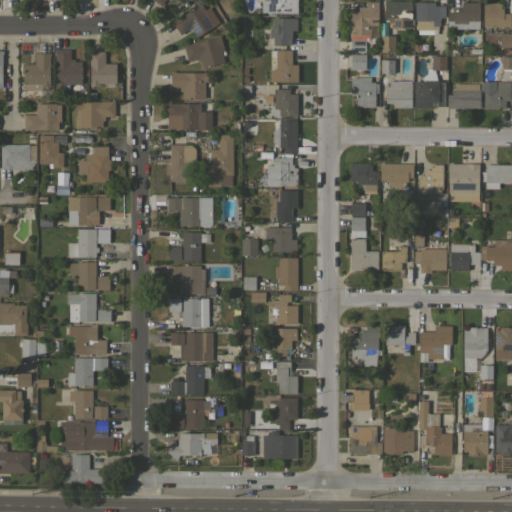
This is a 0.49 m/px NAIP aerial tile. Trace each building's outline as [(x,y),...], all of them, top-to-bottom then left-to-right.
[(266,0),(297,0),(297,13),(279,13),(266,12),(266,0)] [(357,11),(357,6),(365,6),(365,1),(378,1),(378,25),(370,25),(370,34),(350,34),(349,11),(357,11)] [(411,1),(410,18),(412,18),(412,25),(410,25),(410,28),(388,27),(388,19),(384,19),(384,1),(411,1)] [(444,17),(439,17),(439,25),(438,25),(438,30),(432,30),(415,29),(416,20),(414,20),(414,17),(412,17),(412,3),(414,3),(414,1),(434,1),(434,5),(444,5),(444,17)] [(479,20),(468,20),(468,23),(453,23),(453,20),(447,20),(447,9),(453,9),(453,8),(461,8),(461,2),(479,2),(479,20)] [(196,37),(190,28),(180,34),(171,21),(174,19),(174,20),(200,3),(204,9),(208,7),(218,22),(196,37)] [(500,3),(500,8),(502,8),(502,13),(510,13),(510,26),(482,26),(483,3),(500,3)] [(273,37),(269,37),(269,29),(273,29),(273,17),(297,18),(297,30),(291,30),(291,38),(290,38),(290,44),(286,44),(286,45),(273,45),(273,37)] [(511,33),(511,46),(499,46),(500,33),(511,33)] [(202,67),(200,60),(197,61),(196,57),(187,60),(182,45),(186,44),(186,45),(219,35),(224,50),(221,51),(224,61),(202,67)] [(394,52),(380,52),(380,35),(394,35),(394,52)] [(365,52),(362,52),(362,53),(360,53),(360,52),(350,52),(350,39),(365,39),(365,52)] [(64,84),(64,87),(54,87),(55,53),(53,53),(54,48),(70,49),(70,59),(74,59),(74,61),(81,61),(81,70),(87,70),(87,75),(81,75),(81,84),(64,84)] [(297,81),(278,81),(278,82),(269,82),(269,69),(275,69),(275,49),(291,50),(291,64),(297,64),(297,81)] [(104,63),(116,63),(116,83),(98,83),(98,85),(89,85),(89,54),(88,54),(88,51),(104,51),(104,63)] [(34,63),(34,52),(50,52),(50,56),(49,56),(49,65),(49,81),(49,86),(42,86),(42,89),(23,89),(23,64),(34,63)] [(365,53),(365,69),(350,69),(350,54),(365,53)] [(445,69),(431,69),(431,55),(445,56),(445,69)] [(500,56),(511,56),(511,70),(501,70),(501,68),(500,68),(500,56)] [(393,73),(380,73),(380,59),(393,59),(393,73)] [(181,98),(181,91),(179,91),(179,87),(170,87),(170,71),(173,71),(173,72),(207,72),(207,81),(204,81),(204,98),(181,98)] [(350,76),(370,77),(370,81),(374,81),(374,83),(378,83),(378,92),(374,92),(374,99),(376,99),(376,106),(374,106),(355,106),(355,94),(350,94),(350,76)] [(411,81),(411,107),(393,107),(393,103),(385,103),(385,86),(388,86),(388,80),(411,81)] [(482,108),(482,89),(494,89),(494,81),(509,80),(509,100),(504,100),(504,108),(482,108)] [(438,81),(438,82),(443,82),(443,106),(437,106),(437,104),(433,104),(433,107),(413,107),(413,81),(438,81)] [(479,89),(479,108),(446,108),(446,94),(452,94),(452,89),(454,89),(454,83),(478,83),(478,89),(479,89)] [(242,93),(242,85),(249,85),(250,92),(242,93)] [(297,115),(278,115),(278,109),(272,109),(273,102),(275,102),(275,88),(289,88),(289,94),(297,94),(297,115)] [(264,103),(264,95),(272,95),(272,103),(264,103)] [(74,115),(76,115),(76,101),(111,101),(111,100),(114,100),(114,116),(104,116),(104,120),(102,120),(102,127),(74,127),(74,115)] [(210,111),(210,125),(215,126),(215,124),(223,124),(223,130),(209,130),(209,129),(167,128),(167,126),(165,126),(165,123),(167,123),(167,116),(165,116),(166,102),(169,102),(199,103),(199,110),(210,111)] [(58,121),(57,129),(26,129),(26,130),(23,130),(23,114),(35,114),(35,103),(55,103),(55,104),(60,104),(60,121),(58,121)] [(279,120),(296,120),(296,152),(283,153),(283,147),(279,147),(279,146),(273,142),(272,142),(272,130),(273,130),(279,126),(279,120)] [(232,175),(231,175),(231,185),(221,185),(221,186),(207,186),(207,152),(209,152),(209,149),(218,149),(218,134),(232,134),(232,175)] [(52,135),(52,142),(57,142),(57,152),(62,152),(62,167),(51,167),(51,163),(38,163),(38,135),(52,135)] [(30,169),(9,169),(9,168),(0,168),(0,144),(29,143),(29,145),(35,145),(36,160),(30,169)] [(194,167),(191,167),(191,181),(169,181),(170,144),(191,144),(195,148),(194,167)] [(107,160),(110,160),(109,169),(107,169),(107,181),(85,181),(85,174),(77,174),(77,159),(85,159),(85,153),(90,153),(90,152),(92,152),(92,146),(107,146),(107,160)] [(273,157),(291,157),(291,164),(293,164),(293,167),(297,167),(296,185),(278,185),(278,179),(275,179),(275,174),(266,174),(266,166),(273,166),(273,157)] [(371,163),(371,170),(376,171),(376,184),(375,184),(375,193),(363,193),(363,184),(355,184),(355,181),(349,181),(349,162),(371,163)] [(412,163),(412,177),(407,177),(407,181),(401,181),(401,188),(387,188),(387,181),(379,181),(380,163),(412,163)] [(478,163),(478,201),(448,201),(447,163),(478,163)] [(442,188),(441,188),(440,193),(418,193),(418,175),(423,175),(423,169),(430,169),(430,164),(442,164),(442,188)] [(511,164),(511,182),(498,182),(498,188),(484,188),(484,181),(481,181),(481,171),(485,171),(485,164),(511,164)] [(59,192),(60,185),(67,186),(66,193),(59,192)] [(297,207),(291,207),(291,222),(275,222),(275,201),(278,201),(278,189),(296,189),(297,207)] [(94,196),(94,207),(95,207),(95,210),(98,210),(98,224),(67,224),(67,211),(67,196),(94,196)] [(109,196),(109,210),(96,210),(96,196),(109,196)] [(200,197),(208,197),(208,225),(179,225),(179,209),(166,209),(166,197),(200,197)] [(439,200),(439,214),(414,214),(413,200),(439,200)] [(364,202),(364,210),(368,210),(368,214),(364,214),(364,215),(350,215),(350,202),(364,202)] [(364,229),(364,251),(377,251),(377,269),(349,269),(349,238),(349,216),(364,217),(364,229)] [(414,227),(414,219),(422,219),(422,227),(414,227)] [(290,239),(296,239),(296,251),(271,251),(271,240),(264,240),(264,227),(290,227),(290,239)] [(95,247),(97,247),(97,252),(95,252),(95,256),(67,256),(67,242),(76,242),(76,228),(95,228),(95,247)] [(109,229),(109,242),(96,242),(96,229),(109,229)] [(200,233),(209,233),(209,242),(200,242),(199,260),(182,260),(182,246),(181,246),(181,231),(200,232),(200,233)] [(412,247),(412,234),(422,234),(422,248),(412,247)] [(256,255),(241,255),(241,238),(256,238),(256,255)] [(511,239),(511,270),(500,270),(500,264),(492,264),(492,259),(485,259),(480,259),(480,252),(480,245),(487,245),(487,246),(493,246),(493,239),(511,239)] [(449,244),(467,244),(473,244),(473,251),(479,251),(479,264),(468,264),(468,270),(449,270),(449,244)] [(180,260),(167,260),(167,246),(169,246),(169,245),(178,245),(178,246),(180,246),(180,260)] [(381,250),(398,250),(398,245),(406,245),(405,262),(400,262),(400,269),(381,269),(381,250)] [(445,248),(445,269),(428,269),(428,263),(413,263),(413,250),(419,250),(419,248),(445,248)] [(18,251),(18,264),(2,264),(3,251),(18,251)] [(296,257),(296,290),(283,290),(283,285),(278,285),(278,278),(274,278),(274,266),(278,266),(278,257),(296,257)] [(95,261),(95,275),(94,275),(94,289),(76,289),(76,275),(68,275),(68,262),(76,262),(76,261),(95,261)] [(200,265),(200,268),(204,268),(204,293),(178,293),(178,277),(166,277),(166,265),(200,265)] [(0,270),(2,270),(2,269),(5,269),(5,270),(15,270),(15,277),(7,277),(7,284),(12,284),(12,293),(8,293),(8,295),(0,295),(0,270)] [(108,275),(109,289),(96,289),(96,275),(108,275)] [(255,276),(255,289),(242,289),(242,276),(255,276)] [(264,291),(264,302),(249,301),(249,292),(264,291)] [(76,304),(66,304),(66,293),(77,293),(77,292),(95,293),(95,309),(94,309),(94,321),(75,321),(76,304)] [(296,324),(276,324),(276,306),(270,306),(270,305),(266,305),(266,300),(270,301),(270,299),(278,299),(278,294),(290,294),(290,301),(286,301),(286,305),(296,305),(296,324)] [(199,297),(199,304),(201,304),(201,306),(206,306),(206,326),(181,326),(181,311),(182,311),(182,297),(199,297)] [(180,298),(180,311),(167,311),(167,298),(180,298)] [(27,304),(26,311),(25,311),(25,323),(26,323),(26,335),(0,334),(0,302),(13,303),(13,304),(27,304)] [(109,309),(109,321),(96,321),(96,309),(109,309)] [(67,334),(67,325),(96,325),(96,340),(105,340),(105,354),(73,354),(74,342),(61,342),(62,334),(67,334)] [(375,365),(362,365),(362,358),(350,358),(350,349),(349,349),(349,335),(357,335),(357,331),(365,331),(365,325),(377,325),(377,349),(380,349),(380,354),(376,354),(375,365)] [(400,351),(401,344),(384,344),(384,325),(403,325),(403,336),(406,336),(406,331),(414,332),(414,344),(408,344),(408,355),(402,355),(402,351),(400,351)] [(442,358),(427,358),(427,361),(418,361),(419,331),(433,331),(433,325),(450,325),(450,344),(442,344),(442,353),(442,358)] [(480,357),(462,357),(462,330),(467,330),(467,327),(486,327),(486,349),(480,357)] [(499,330),(499,327),(511,327),(511,356),(509,359),(494,359),(494,330),(499,330)] [(296,340),(290,340),(290,348),(289,348),(289,352),(285,352),(285,355),(272,355),(272,351),(267,351),(267,340),(272,340),(272,328),(295,328),(296,340)] [(211,361),(179,360),(179,345),(169,344),(169,332),(183,332),(183,331),(211,331),(211,361)] [(34,358),(33,358),(33,360),(20,360),(21,338),(34,338),(34,358)] [(35,354),(35,338),(44,338),(44,354),(35,354)] [(40,344),(32,345),(32,358),(41,357),(40,344)] [(73,357),(91,357),(91,370),(92,370),(92,385),(73,385),(73,384),(66,384),(66,372),(73,372),(73,357)] [(106,357),(106,370),(93,370),(93,357),(106,357)] [(277,382),(275,382),(275,375),(271,375),(271,368),(275,368),(275,367),(277,367),(277,361),(290,361),(290,372),(296,372),(296,393),(277,393),(277,382)] [(258,362),(258,370),(253,370),(253,374),(243,374),(243,362),(258,362)] [(492,378),(479,378),(479,365),(491,364),(492,378)] [(202,394),(169,393),(169,381),(183,381),(183,382),(184,382),(184,365),(208,365),(208,377),(202,377),(202,394)] [(30,372),(30,380),(34,380),(34,385),(30,385),(30,386),(16,386),(16,372),(30,372)] [(35,386),(35,378),(47,378),(47,386),(35,386)] [(0,389),(14,389),(14,390),(20,390),(20,399),(21,399),(21,419),(21,424),(2,424),(2,419),(1,419),(1,401),(0,401),(0,389)] [(91,406),(90,418),(73,418),(73,401),(68,401),(68,390),(73,390),(73,389),(92,389),(91,406)] [(348,409),(348,401),(352,401),(352,399),(351,399),(351,394),(352,394),(352,389),(367,389),(367,390),(368,390),(368,392),(367,392),(367,403),(368,403),(368,409),(349,409),(348,409)] [(462,417),(478,417),(479,397),(479,390),(491,390),(491,396),(492,396),(491,417),(480,417),(480,429),(484,429),(484,430),(486,430),(486,435),(492,435),(491,447),(486,447),(486,454),(467,454),(467,451),(462,451),(462,417)] [(288,419),(288,429),(278,429),(278,424),(274,424),(274,423),(268,423),(268,410),(275,410),(275,401),(277,401),(277,397),(296,397),(296,419),(288,419)] [(201,399),(201,400),(208,400),(208,409),(202,409),(202,428),(185,428),(185,414),(184,414),(184,399),(201,399)] [(450,455),(432,454),(432,453),(430,453),(430,447),(418,447),(418,435),(424,435),(424,429),(417,429),(417,409),(417,401),(427,401),(427,413),(438,413),(438,426),(440,426),(440,433),(450,433),(450,455)] [(106,418),(92,418),(92,405),(106,406),(106,418)] [(249,425),(240,424),(240,410),(242,410),(242,406),(247,406),(247,411),(249,411),(249,425)] [(182,427),(170,427),(170,414),(183,414),(182,427)] [(63,450),(63,445),(60,445),(60,421),(93,421),(93,436),(112,436),(112,450),(104,450),(104,449),(90,449),(90,450),(73,450),(63,450)] [(511,424),(511,454),(499,455),(499,451),(494,451),(494,424),(511,424)] [(375,426),(375,436),(376,436),(376,438),(375,438),(375,442),(380,442),(380,453),(349,453),(349,426),(375,426)] [(382,427),(401,427),(401,430),(412,430),(412,451),(401,450),(401,453),(382,453),(382,427)] [(268,435),(268,433),(273,433),(273,429),(277,429),(277,435),(296,435),(296,458),(262,458),(262,435),(268,435)] [(36,432),(44,432),(43,441),(44,441),(44,445),(56,446),(56,452),(35,451),(36,432)] [(199,433),(199,432),(216,432),(215,443),(202,443),(202,441),(201,441),(201,440),(200,440),(199,456),(198,456),(198,455),(179,455),(178,455),(178,458),(166,458),(166,445),(177,445),(177,439),(178,439),(178,432),(199,433)] [(253,455),(240,454),(240,441),(245,441),(245,435),(252,435),(252,440),(254,440),(253,455)] [(0,451),(28,451),(28,473),(0,472),(0,451)] [(88,454),(88,469),(105,468),(105,482),(103,482),(103,486),(100,486),(100,482),(61,483),(61,469),(70,469),(70,454),(88,454)] [(60,466),(59,455),(69,455),(69,466),(60,466)]
